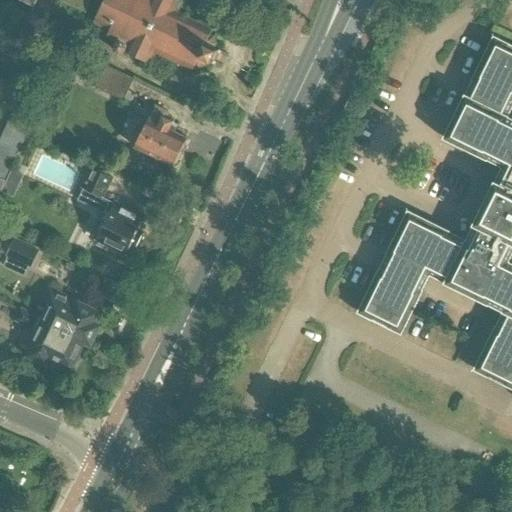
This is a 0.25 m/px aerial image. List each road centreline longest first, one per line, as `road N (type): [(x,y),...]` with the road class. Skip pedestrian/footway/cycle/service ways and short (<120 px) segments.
road 1 (secondary): [(247,198),(197,280),(112,457)]
road 2 (secondary): [(134,467),(247,198)]
road 3 (secondary): [(247,198),(340,0)]
road 4 (residential): [(0,410),(112,457)]
